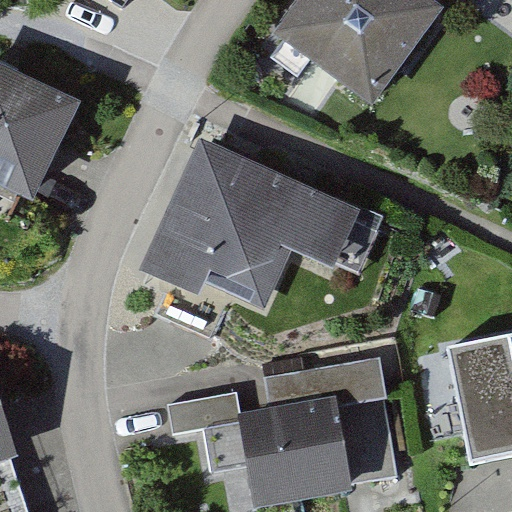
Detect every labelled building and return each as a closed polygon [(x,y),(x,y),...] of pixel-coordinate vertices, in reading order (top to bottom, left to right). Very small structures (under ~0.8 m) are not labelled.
[(317,0),(282,49),(378,117),(448,19),(434,9),(440,0),(317,0)] [(82,116),(0,79),(0,193),(39,211),(82,116)] [(364,226),(209,155),(151,282),(211,309),(218,295),(271,319),(296,265),(338,284),(364,226)] [(511,351),(511,344),(448,356),(471,474),(511,465),(511,351)] [(237,397),(168,409),(173,440),(208,434),(215,477),(243,472),(249,508),(401,482),(381,364),(266,384),(272,419),(242,424),(237,397)] [(1,372),(0,372),(0,475),(27,469),(1,372)]
